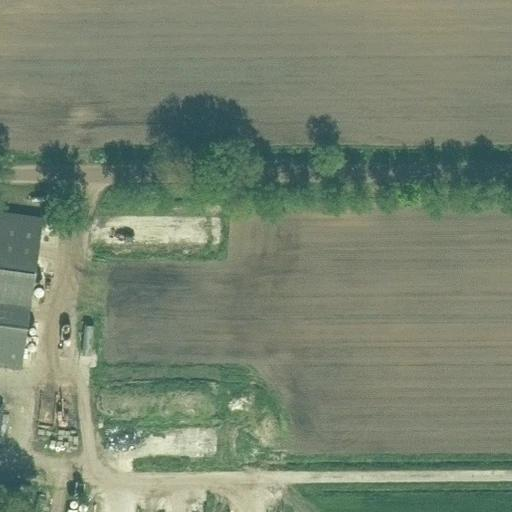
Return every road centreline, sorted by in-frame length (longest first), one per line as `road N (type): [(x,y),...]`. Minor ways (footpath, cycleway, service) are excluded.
road 1 (track): [(80,172),(88,477),(511,474)]
road 2 (unclassified): [(511,169),(0,172)]
